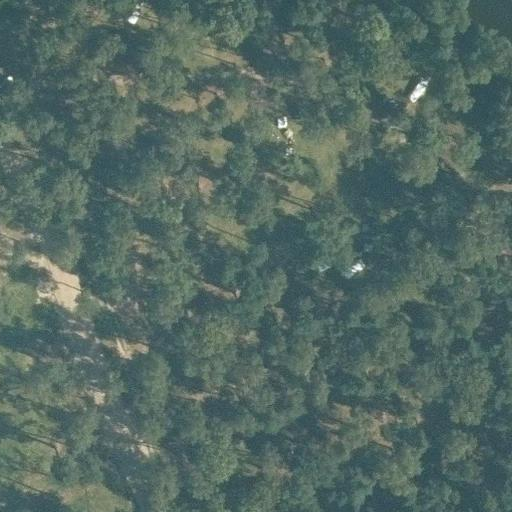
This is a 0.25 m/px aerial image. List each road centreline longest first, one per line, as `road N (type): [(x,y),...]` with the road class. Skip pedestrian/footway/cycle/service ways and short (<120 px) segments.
road 1 (track): [(511,213),(342,96),(259,72),(197,65),(0,87)]
road 2 (track): [(169,511),(140,474),(38,210),(3,86)]
